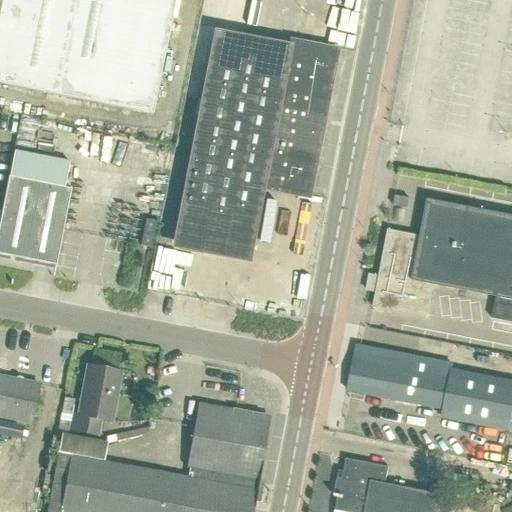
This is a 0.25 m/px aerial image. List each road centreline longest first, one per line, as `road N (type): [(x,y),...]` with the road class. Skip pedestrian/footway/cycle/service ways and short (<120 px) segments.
road 1 (secondary): [(310,367),(381,0)]
road 2 (unclassified): [(310,367),(0,306)]
road 3 (secondary): [(281,511),(310,367)]
